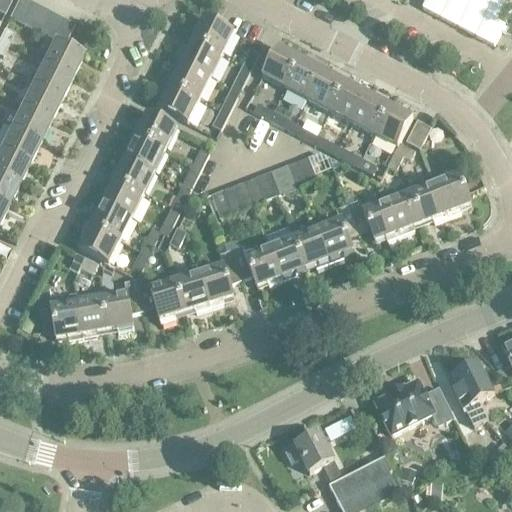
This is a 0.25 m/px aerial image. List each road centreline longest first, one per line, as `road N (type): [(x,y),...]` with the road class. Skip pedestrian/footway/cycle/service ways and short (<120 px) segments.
road 1 (residential): [(511,237),(191,361),(64,384),(0,373)]
road 2 (tertiary): [(88,463),(142,461),(222,438),(511,305)]
road 3 (residential): [(127,3),(127,39),(109,77),(106,126),(57,220),(34,233),(0,303)]
road 4 (residential): [(469,122),(421,85),(248,0)]
road 5 (residential): [(372,0),(511,74)]
